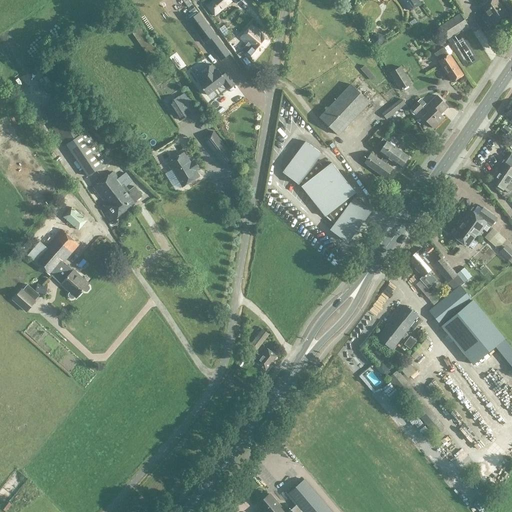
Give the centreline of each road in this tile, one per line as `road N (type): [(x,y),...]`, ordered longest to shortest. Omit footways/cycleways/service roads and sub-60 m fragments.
road 1 (unclassified): [(107,511),(192,414),(224,360),(286,0)]
road 2 (primary): [(362,280),(507,73)]
road 3 (primary): [(186,511),(300,362)]
